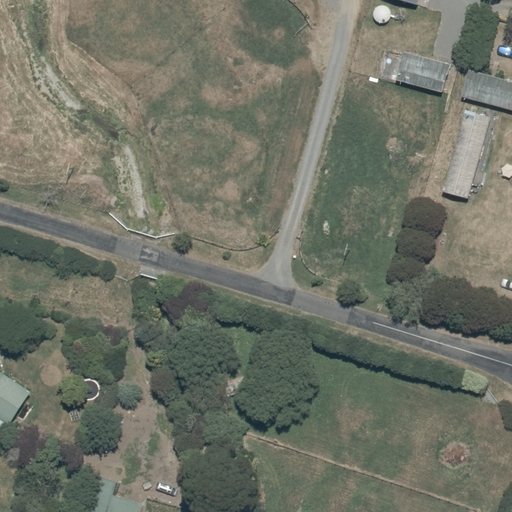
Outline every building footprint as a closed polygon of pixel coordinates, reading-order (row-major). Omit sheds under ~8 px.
[(511,77),(406,49),(398,76),(511,106),(511,77)] [(501,115),(472,106),(445,192),(474,201),(501,115)] [(461,206),(445,201),(436,231),(452,236),(461,206)] [(462,248),(434,240),(430,256),(457,264),(462,248)] [(29,391),(0,372),(0,433),(2,435),(29,391)] [(88,511),(164,511),(96,490),(88,511)]
